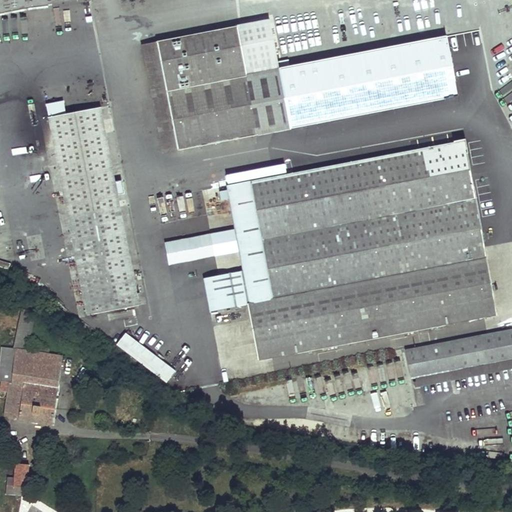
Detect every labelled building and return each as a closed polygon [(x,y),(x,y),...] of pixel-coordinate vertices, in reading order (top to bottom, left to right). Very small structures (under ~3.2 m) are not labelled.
[(235,26),(157,41),(179,152),(257,136),(245,74),(235,26)] [(179,152),(157,41),(143,44),(165,154),(179,152)] [(478,98),(477,75),(471,75),(471,66),(464,67),(465,98),(478,98)] [(245,74),(257,136),(291,129),(279,67),(245,74)] [(49,118),(87,315),(139,305),(101,107),(49,118)] [(203,278),(210,312),(246,305),(256,355),(296,348),(297,356),(443,328),(441,320),(495,309),(486,258),(464,141),(227,186),(243,271),(203,278)] [(162,225),(164,240),(179,238),(178,233),(189,232),(187,222),(162,225)] [(166,243),(170,263),(224,253),(220,233),(166,243)] [(441,320),(443,328),(496,318),(495,309),(441,320)] [(19,419),(52,424),(63,357),(70,358),(68,366),(75,367),(76,359),(90,362),(92,352),(65,348),(64,353),(60,352),(58,361),(50,359),(50,355),(36,353),(36,354),(29,352),(38,313),(25,310),(15,350),(4,349),(0,376),(0,380),(2,381),(0,391),(9,393),(6,416),(19,418),(19,419)] [(166,382),(176,369),(126,330),(116,343),(166,382)] [(511,330),(406,350),(412,379),(511,360),(511,330)] [(296,348),(256,355),(258,363),(297,356),(296,348)] [(416,405),(423,404),(421,386),(414,386),(416,405)] [(331,390),(324,391),(325,399),(332,398),(331,390)] [(8,493),(27,495),(29,464),(16,463),(15,475),(14,487),(8,486),(8,493)]
